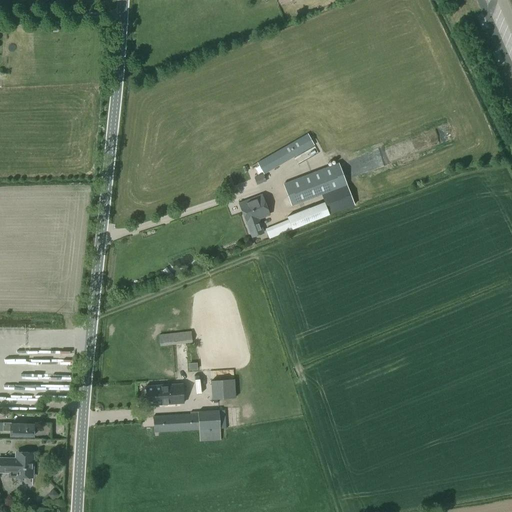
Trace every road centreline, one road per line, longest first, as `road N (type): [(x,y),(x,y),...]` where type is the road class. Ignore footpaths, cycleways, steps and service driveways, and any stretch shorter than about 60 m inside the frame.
road 1 (tertiary): [(74,511),(123,0)]
road 2 (track): [(91,315),(252,257)]
